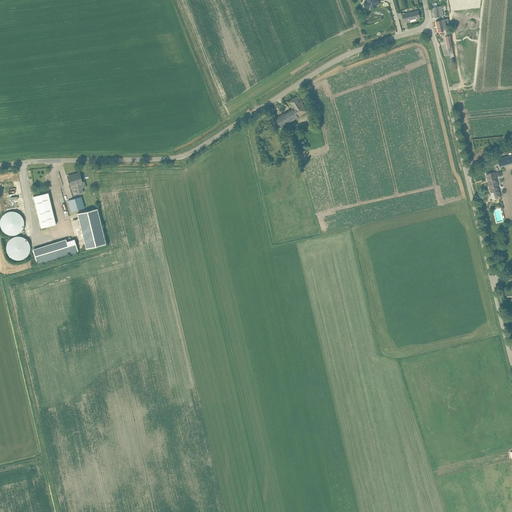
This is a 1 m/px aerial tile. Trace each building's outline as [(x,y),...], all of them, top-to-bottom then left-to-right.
[(442,6),(438,7),(433,7),(435,17),(443,16),(442,6)] [(415,19),(420,18),(418,10),(405,14),(405,15),(402,15),(403,22),(410,21),(410,20),(410,19),(414,18),(415,19)] [(447,30),(445,21),(446,21),(447,22),(449,21),(448,18),(440,20),(435,21),(438,32),(447,30)] [(300,115),(300,116),(306,113),(302,101),(298,96),(288,102),(292,109),(275,119),(280,128),(297,118),(297,117),(300,115)] [(511,155),(498,160),(500,166),(511,162),(511,155)] [(75,175),(68,177),(69,182),(70,186),(77,184),(79,190),(80,194),(83,193),(82,189),(80,183),(82,182),(81,177),(79,172),(75,174),(75,175)] [(494,172),(491,173),(486,174),(488,181),(489,181),(491,192),(490,192),(492,199),(500,197),(494,172)] [(33,196),(41,228),(56,224),(48,193),(33,196)] [(81,197),(68,201),(71,212),(84,208),(81,197)] [(77,213),(86,249),(106,244),(98,208),(77,213)] [(10,235),(12,235),(14,235),(16,235),(18,234),(20,232),(21,231),(23,229),(23,227),(24,225),(24,223),(24,221),(23,219),(23,217),(21,215),(20,214),(18,213),(16,212),(14,211),(12,211),(10,211),(8,212),(6,213),(4,214),(3,215),(1,217),(1,219),(0,220),(0,225),(1,227),(1,229),(3,231),(4,232),(6,234),(8,235),(10,235)] [(16,260),(18,260),(20,260),(22,259),(24,258),(26,257),(27,256),(29,254),(30,252),(30,250),(30,248),(30,246),(30,244),(29,242),(27,240),(26,239),(24,238),(22,237),(20,236),(18,236),(16,236),(14,237),(12,238),(10,239),(9,240),(8,242),(7,244),(6,246),(6,248),(6,250),(7,252),(8,254),(9,256),(10,257),(12,258),(14,259),(16,260)]
